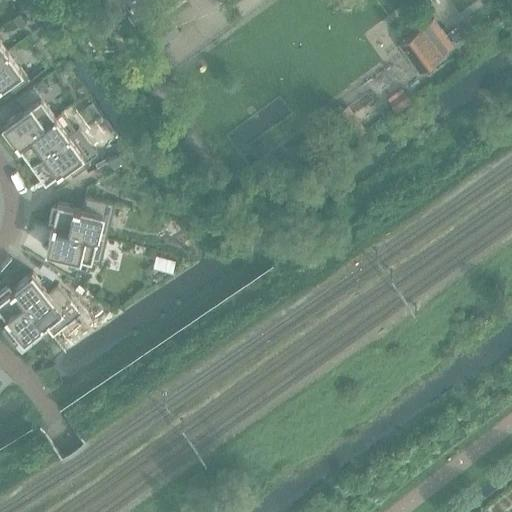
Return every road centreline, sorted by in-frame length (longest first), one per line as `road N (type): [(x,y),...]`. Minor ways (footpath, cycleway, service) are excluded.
road 1 (unknown): [(16,374),(54,353),(131,279),(156,221),(13,0)]
road 2 (unclassified): [(0,358),(34,389),(114,511)]
